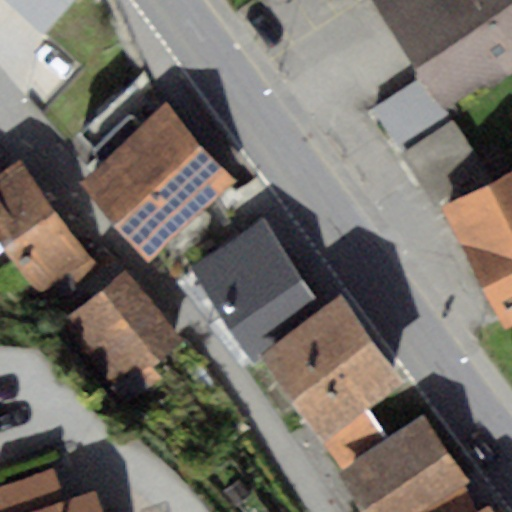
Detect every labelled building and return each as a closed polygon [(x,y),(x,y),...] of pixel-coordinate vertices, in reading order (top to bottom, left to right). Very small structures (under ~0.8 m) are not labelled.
[(10,0),(46,37),(84,0),(10,0)] [(511,0),(389,0),(381,5),(453,112),(511,72),(511,0)] [(406,141),(443,109),(421,82),(383,114),(406,141)] [(173,106),(86,183),(152,258),(239,181),(173,106)] [(0,199),(26,235),(9,248),(49,303),(98,267),(26,169),(0,187),(0,199)] [(511,176),(448,208),(508,328),(511,325),(511,176)] [(0,211),(0,245),(15,236),(0,211)] [(268,230),(197,278),(248,353),(318,305),(268,230)] [(128,284),(65,335),(125,408),(188,357),(128,284)] [(348,296),(262,352),(332,459),(380,428),(369,411),(407,386),(348,296)] [(431,419),(346,476),(370,511),(422,511),(472,479),(431,419)] [(105,511),(98,490),(30,511),(105,511)]
